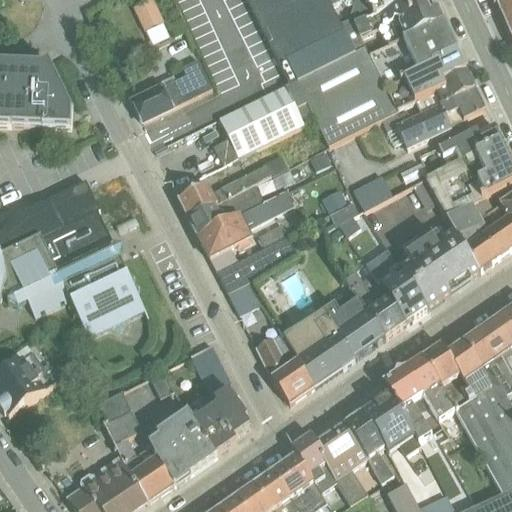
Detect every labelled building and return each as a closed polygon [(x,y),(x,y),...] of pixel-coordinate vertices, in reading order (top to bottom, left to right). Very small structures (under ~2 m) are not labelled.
[(0,0),(0,131),(13,132),(43,134),(72,135),(73,116),(50,68),(41,72),(0,70),(0,0)] [(298,87),(356,59),(344,35),(342,30),(332,12),(327,1),(329,0),(254,0),(271,34),(264,37),(281,71),(288,68),(298,87)] [(329,0),(327,1),(332,12),(346,5),(347,6),(349,8),(352,7),(355,13),(349,27),(342,30),(344,35),(355,30),(427,0),(329,0)] [(391,53),(444,29),(439,16),(435,18),(431,10),(432,10),(433,9),(433,8),(434,6),(434,5),(433,4),(431,0),(427,0),(355,30),(362,44),(382,36),(391,53)] [(511,0),(493,0),(499,12),(511,5),(511,0)] [(153,3),(133,13),(145,38),(166,28),(153,3)] [(511,5),(499,12),(511,41),(511,5)] [(257,155),(276,146),(316,127),(329,154),(330,153),(383,126),(392,121),(399,118),(416,109),(422,120),(442,111),(452,106),(444,89),(468,77),(458,58),(444,29),(391,53),(371,63),(366,53),(356,59),(298,87),(220,125),(229,145),(215,153),(224,171),(257,155)] [(356,59),(366,53),(362,44),(355,30),(344,35),(356,59)] [(147,100),(133,107),(143,129),(213,95),(199,65),(183,73),(187,81),(176,86),(174,82),(145,95),(147,100)] [(468,77),(444,89),(452,106),(476,95),(468,77)] [(452,106),(442,111),(453,135),(486,117),(476,95),(452,106)] [(442,111),(422,120),(420,121),(431,147),(454,136),(453,135),(442,111)] [(392,121),(383,126),(388,135),(396,154),(405,149),(408,157),(431,147),(420,121),(411,125),(408,118),(400,121),(399,118),(392,121)] [(462,168),(502,147),(494,131),(479,138),(478,136),(435,157),(432,158),(436,166),(444,162),(445,164),(458,158),(462,168)] [(216,212),(255,192),(290,174),(280,154),(276,146),(257,155),(266,172),(213,199),(209,191),(203,193),(198,184),(174,196),(190,225),(216,212)] [(428,185),(441,208),(449,222),(473,211),(507,195),(511,192),(511,168),(502,147),(462,168),(450,174),(428,185)] [(298,156),(304,173),(323,167),(317,150),(298,156)] [(412,194),(403,173),(387,181),(398,201),(412,194)] [(382,182),(354,196),(365,217),(393,202),(382,182)] [(441,208),(428,185),(426,186),(424,187),(413,193),(426,216),(441,208)] [(216,212),(190,225),(199,243),(217,234),(241,222),(264,210),(255,192),(216,212)] [(511,192),(507,195),(473,211),(480,222),(483,227),(490,222),(503,214),(500,211),(511,204),(511,192)] [(217,234),(199,243),(217,278),(235,269),(238,268),(231,255),(237,253),(238,256),(254,248),(252,245),(249,239),(296,213),(288,198),(277,203),(264,210),(241,222),(217,234)] [(502,240),(511,256),(511,204),(500,211),(503,214),(490,222),(495,231),(487,235),(493,245),(502,240)] [(355,210),(331,221),(337,233),(340,231),(360,221),(355,210)] [(457,237),(461,244),(485,231),(483,227),(480,222),(473,211),(449,222),(457,237)] [(0,306),(2,305),(4,296),(12,299),(10,308),(18,312),(20,314),(29,309),(36,324),(73,306),(70,313),(77,315),(75,322),(80,323),(90,344),(110,334),(122,338),(126,327),(147,317),(121,262),(124,254),(115,251),(99,216),(66,232),(67,234),(43,245),(42,242),(2,261),(0,257),(0,306)] [(110,236),(129,229),(125,218),(107,224),(110,236)] [(483,227),(485,231),(487,235),(495,231),(490,222),(483,227)] [(265,254),(288,243),(281,230),(258,243),(265,254)] [(462,245),(481,279),(503,264),(511,257),(511,256),(502,240),(493,245),(487,235),(485,231),(461,244),(462,245)] [(412,267),(401,275),(427,316),(444,304),(451,299),(445,291),(452,287),(456,293),(470,283),(471,285),(481,279),(462,245),(461,244),(457,237),(440,247),(432,234),(403,254),(412,267)] [(235,269),(217,278),(228,300),(251,290),(293,262),(297,260),(289,243),(288,243),(265,254),(238,268),(235,269)] [(380,292),(407,330),(427,316),(401,275),(387,253),(364,268),(380,292)] [(360,306),(386,344),(407,330),(380,292),(370,298),(356,277),(346,284),(360,306)] [(251,290),(228,300),(240,322),(263,310),(251,290)] [(326,317),(355,366),(386,344),(360,306),(358,308),(353,298),(326,317)] [(469,409),(455,417),(458,423),(502,501),(511,496),(511,315),(478,339),(448,360),(472,398),(465,402),(469,409)] [(283,341),(316,393),(355,366),(326,317),(283,341)] [(316,393),(283,341),(256,354),(264,370),(272,385),(290,411),(316,393)] [(17,370),(0,381),(0,410),(10,424),(57,391),(28,348),(10,361),(17,370)] [(217,412),(195,428),(218,462),(238,448),(235,444),(251,433),(246,425),(248,423),(227,392),(232,390),(212,351),(194,360),(191,362),(212,402),(217,412)] [(424,363),(455,417),(469,409),(465,402),(472,398),(448,360),(441,351),(424,363)] [(407,374),(429,410),(440,427),(455,417),(424,363),(407,374)] [(391,400),(420,447),(432,440),(418,418),(429,410),(407,374),(384,389),(391,400)] [(162,377),(151,384),(161,404),(175,397),(162,377)] [(122,462),(149,508),(159,502),(175,491),(153,451),(137,461),(129,445),(144,436),(123,397),(116,401),(98,408),(108,427),(104,429),(122,462)] [(373,412),(363,418),(387,453),(391,459),(401,453),(407,461),(422,450),(420,447),(391,400),(373,412)] [(189,418),(195,428),(217,412),(212,402),(189,418)] [(153,451),(175,491),(218,462),(195,428),(189,418),(158,440),(160,443),(151,449),(153,451)] [(347,430),(369,465),(383,488),(394,481),(379,458),(387,453),(363,418),(347,430)] [(322,464),(338,489),(346,501),(352,511),(353,511),(368,501),(353,477),(369,465),(347,430),(318,449),(312,440),(324,458),(325,460),(322,464)] [(462,435),(440,448),(474,509),(497,498),(462,435)] [(310,480),(322,499),(338,489),(322,464),(325,460),(324,458),(312,440),(293,453),(297,461),(310,480)] [(284,494),(296,511),(323,511),(329,508),(322,499),(310,480),(297,461),(272,478),(284,494)] [(83,493),(68,504),(73,511),(143,511),(147,510),(149,508),(122,462),(94,481),(90,480),(82,485),(81,490),(83,493)] [(269,511),(296,511),(284,494),(272,478),(255,491),(269,511)] [(237,503),(243,511),(269,511),(255,491),(237,503)] [(417,511),(407,492),(389,501),(394,511),(417,511)] [(511,511),(511,496),(502,501),(478,511),(511,511)] [(452,511),(447,502),(426,511),(452,511)] [(243,511),(237,503),(223,511),(243,511)]
